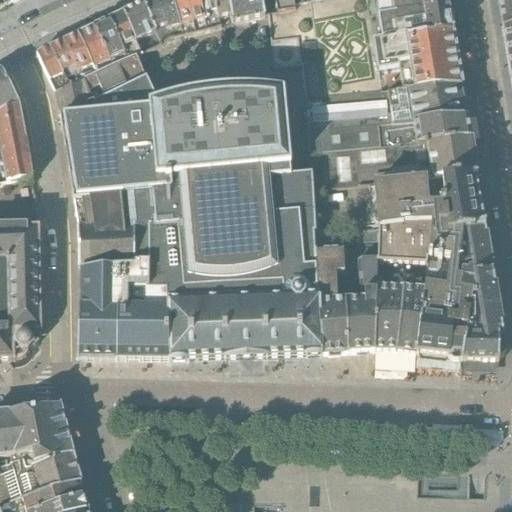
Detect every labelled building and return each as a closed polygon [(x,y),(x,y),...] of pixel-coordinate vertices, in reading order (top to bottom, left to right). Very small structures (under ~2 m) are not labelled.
[(22,0),(0,0),(6,9),(22,0)] [(174,44),(183,42),(170,0),(160,0),(156,2),(171,45),(174,44)] [(170,0),(183,42),(195,38),(185,0),(170,0)] [(185,0),(195,38),(207,35),(199,0),(185,0)] [(199,0),(207,35),(220,31),(213,0),(199,0)] [(213,0),(220,31),(234,28),(234,27),(227,0),(213,0)] [(266,20),(260,0),(227,0),(234,27),(266,20)] [(270,17),(293,13),(289,0),(260,0),(266,20),(271,19),(270,17)] [(462,89),(457,63),(447,0),(348,0),(328,4),(309,6),(300,8),(300,12),(293,13),(270,17),(271,19),(275,71),(304,67),(306,103),(407,94),(409,94),(462,89)] [(300,8),(309,6),(307,0),(289,0),(293,13),(300,12),(300,8)] [(511,0),(497,0),(502,28),(502,30),(511,89),(511,0)] [(161,50),(171,45),(156,2),(142,7),(155,37),(157,36),(162,48),(160,49),(161,50)] [(137,46),(155,37),(142,7),(122,17),(140,60),(161,50),(160,49),(141,58),(137,46)] [(125,67),(138,61),(140,60),(122,17),(108,24),(122,52),(125,67)] [(112,72),(125,67),(122,52),(108,24),(93,31),(112,72)] [(97,78),(112,72),(93,31),(79,38),(93,70),(97,78)] [(78,77),(93,70),(79,38),(51,51),(64,75),(75,70),(78,77)] [(70,90),(64,75),(51,51),(37,58),(56,96),(70,90)] [(56,96),(62,131),(67,130),(65,123),(148,84),(138,61),(125,67),(112,72),(97,78),(70,90),(56,96)] [(0,117),(19,107),(2,74),(0,75),(0,117)] [(67,130),(62,131),(72,193),(77,193),(77,195),(90,194),(90,191),(88,178),(116,175),(173,168),(172,154),(288,141),(285,104),(287,105),(286,96),(280,97),(279,89),(254,92),(254,94),(228,94),(216,95),(203,97),(181,101),(163,106),(159,107),(156,102),(148,84),(65,123),(67,130)] [(413,126),(467,121),(462,89),(409,94),(407,94),(306,103),(307,124),(308,124),(308,136),(310,136),(413,126)] [(0,117),(0,187),(7,185),(8,188),(33,182),(19,107),(0,117)] [(416,148),(470,145),(467,121),(413,126),(310,136),(312,157),(322,156),(380,151),(416,148)] [(149,267),(149,279),(149,294),(168,294),(169,303),(292,297),(317,295),(316,255),(315,236),(316,236),(313,195),(311,177),(291,178),(290,172),(291,171),(288,141),(172,154),(173,168),(116,175),(118,188),(90,191),(90,194),(77,195),(77,193),(72,193),(74,202),(132,197),(134,228),(135,237),(134,267),(149,267)] [(369,189),(476,180),(470,145),(416,148),(380,151),(322,156),(326,194),(367,189),(369,189)] [(116,175),(88,178),(90,191),(118,188),(116,175)] [(430,238),(462,235),(484,233),(476,180),(369,189),(371,210),(366,210),(368,229),(377,228),(377,235),(381,234),(381,233),(404,230),(404,229),(431,229),(430,238)] [(76,218),(78,230),(134,228),(132,197),(74,202),(76,216),(75,217),(75,218),(76,218)] [(79,274),(82,274),(134,270),(134,267),(135,237),(134,228),(78,230),(78,241),(79,274)] [(428,262),(430,238),(431,229),(404,229),(404,230),(381,233),(381,234),(377,235),(377,262),(377,265),(428,268),(428,262)] [(0,363),(15,363),(25,359),(38,346),(42,335),(41,230),(0,230),(0,363)] [(455,281),(491,275),(484,233),(462,235),(455,281)] [(459,363),(466,310),(470,283),(455,281),(462,235),(430,238),(428,262),(432,262),(432,260),(438,261),(438,264),(442,265),(442,261),(450,263),(446,292),(425,289),(425,293),(423,293),(416,358),(446,361),(448,364),(455,365),(457,362),(459,363)] [(321,359),(348,357),(346,303),(338,303),(336,276),(344,276),(344,254),(316,255),(317,295),(321,359)] [(348,357),(374,355),(375,328),(376,289),(377,265),(377,262),(357,263),(361,302),(346,303),(348,357)] [(77,363),(116,363),(115,294),(149,294),(149,279),(149,267),(134,267),(134,270),(82,274),(81,280),(81,310),(79,310),(77,363)] [(499,363),(505,356),(491,275),(455,281),(470,283),(466,310),(459,363),(475,365),(498,363),(499,363)] [(396,355),(397,355),(404,291),(376,289),(375,328),(374,355),(396,355)] [(423,293),(404,291),(397,355),(416,358),(423,293)] [(116,363),(170,364),(169,303),(168,294),(149,294),(115,294),(116,363)] [(321,359),(317,295),(292,297),(169,303),(170,364),(239,361),(253,361),(321,359)] [(36,463),(73,458),(60,410),(0,416),(0,452),(34,451),(36,463)] [(3,501),(80,486),(73,458),(36,463),(34,451),(0,452),(0,511),(1,511),(0,506),(3,501)] [(34,511),(84,501),(80,486),(3,501),(0,506),(1,511),(34,511)] [(86,511),(84,501),(34,511),(86,511)]
